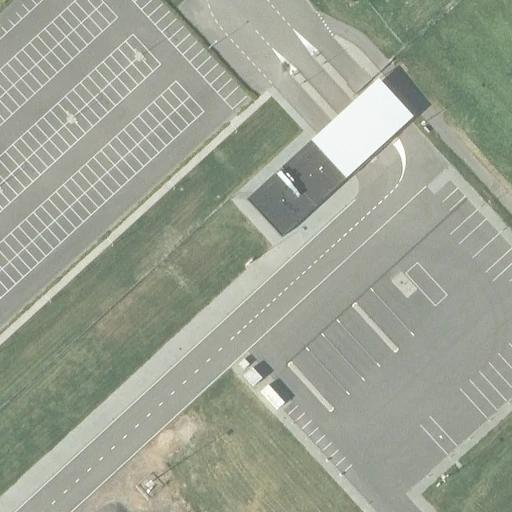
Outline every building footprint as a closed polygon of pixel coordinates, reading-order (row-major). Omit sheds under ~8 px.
[(311,142),(346,179),(380,147),(402,127),(412,118),(377,81),(367,90),(346,109),(311,142)] [(311,142),(246,202),(281,240),(346,180),(311,142)] [(243,372),(249,367),(243,361),(238,366),(243,372)] [(243,378),(253,389),(262,381),(252,370),(243,378)] [(260,394),(276,412),(284,405),(267,387),(260,394)]
